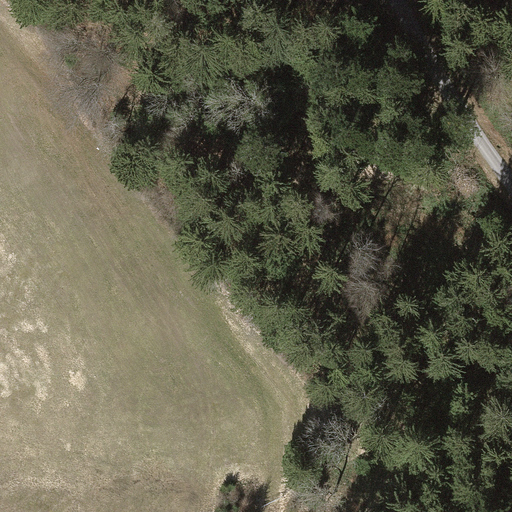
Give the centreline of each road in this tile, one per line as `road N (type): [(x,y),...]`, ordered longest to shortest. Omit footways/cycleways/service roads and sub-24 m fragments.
road 1 (track): [(23,0),(191,227),(278,363),(289,426),(273,511)]
road 2 (track): [(396,0),(450,98),(511,185)]
